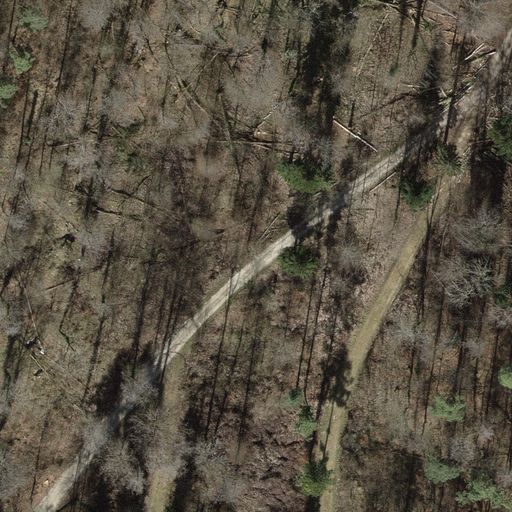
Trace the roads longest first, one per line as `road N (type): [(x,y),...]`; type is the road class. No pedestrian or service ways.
road 1 (track): [(45,511),(85,453),(258,263),(426,134),(511,40)]
road 2 (track): [(511,40),(356,352),(327,448),(325,511)]
road 3 (track): [(152,511),(178,347)]
